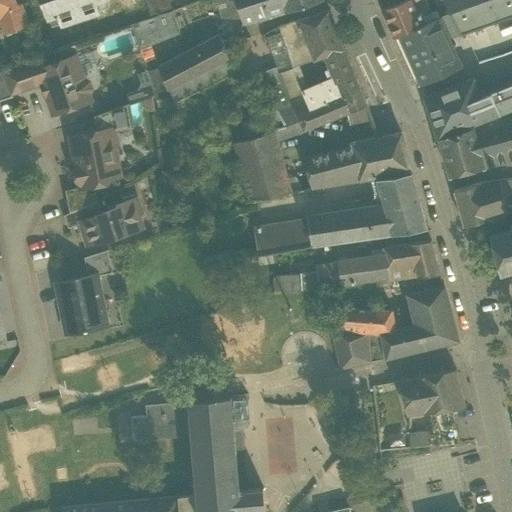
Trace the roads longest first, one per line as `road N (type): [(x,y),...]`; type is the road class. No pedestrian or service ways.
road 1 (residential): [(477,347),(425,157),(355,0)]
road 2 (residential): [(477,347),(283,393),(249,382)]
road 3 (residential): [(0,397),(34,378),(36,351),(11,201)]
road 4 (residential): [(509,493),(477,347)]
